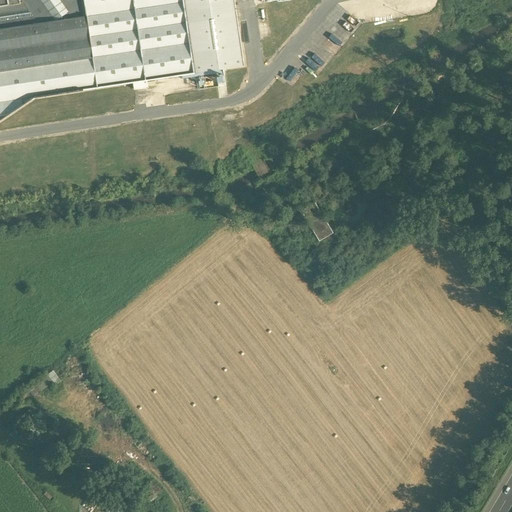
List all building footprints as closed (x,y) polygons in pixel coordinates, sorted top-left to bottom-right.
[(0,0),(0,121),(35,98),(38,97),(38,98),(64,94),(133,83),(135,90),(148,88),(147,81),(244,67),(234,0),(0,0)] [(319,203),(329,197),(321,184),(296,199),(322,240),(324,241),(327,239),(333,248),(343,242),(319,203)] [(337,219),(338,221),(340,224),(342,225),(345,227),(347,228),(350,229),(353,229),(355,230),(358,229),(361,228),(364,227),(366,226),(368,224),(370,222),(372,220),(373,217),(374,214),(374,212),(374,209),(374,206),(373,203),(372,201),(370,198),(369,196),(367,194),(364,193),(362,191),(359,191),(356,190),(353,190),(351,190),(348,191),(345,192),(343,194),(341,196),(339,198),(337,200),(336,203),(335,205),(335,208),(335,211),(335,214),(336,216),(337,219)] [(50,373),(28,388),(38,402),(60,386),(50,373)] [(39,407),(36,411),(48,420),(51,416),(39,407)]
